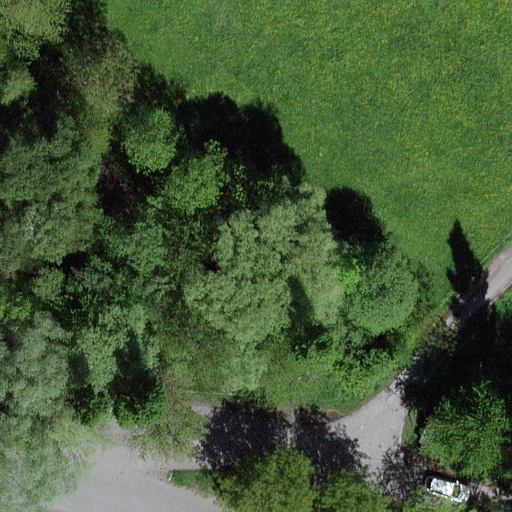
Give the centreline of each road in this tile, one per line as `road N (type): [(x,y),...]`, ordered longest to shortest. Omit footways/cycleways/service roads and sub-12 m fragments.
road 1 (track): [(99,486),(114,445),(203,438),(330,455),(371,423),(511,262)]
road 2 (track): [(330,455),(511,511)]
road 3 (unclassified): [(168,511),(99,486),(0,472)]
